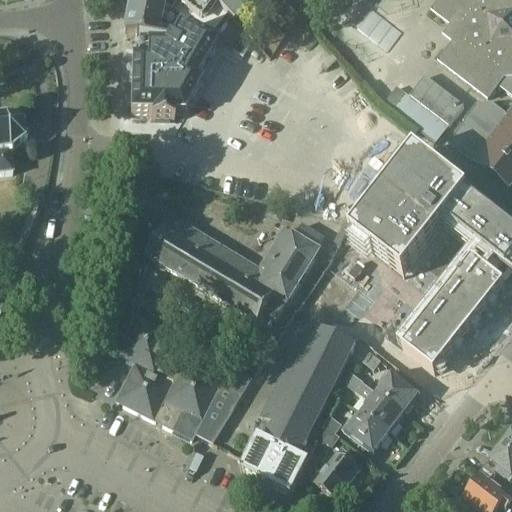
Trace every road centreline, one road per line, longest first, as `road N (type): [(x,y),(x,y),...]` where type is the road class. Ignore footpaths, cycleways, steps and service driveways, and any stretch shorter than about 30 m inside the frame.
road 1 (residential): [(35,337),(77,136),(73,27)]
road 2 (residential): [(391,511),(492,375)]
road 3 (residential): [(202,511),(55,441)]
